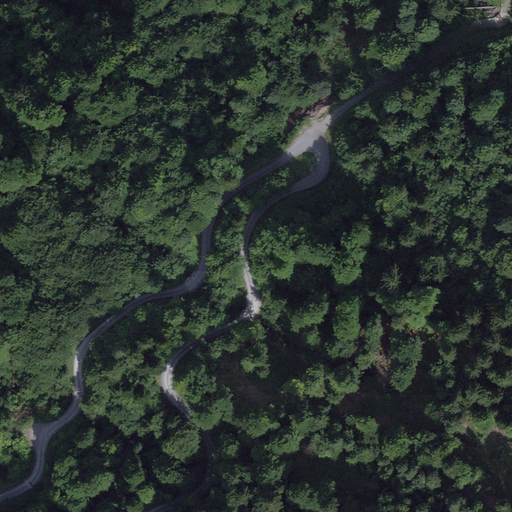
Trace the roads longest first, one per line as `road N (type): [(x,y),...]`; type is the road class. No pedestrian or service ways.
road 1 (track): [(0,499),(37,476),(45,435),(77,406),(85,346),(135,301),(191,285),(203,268),(215,205),(312,147),(325,162),(320,177),(269,202),(249,225),(243,254),(250,312),(186,344),(169,363),(166,382),(202,432),(213,474),(155,511)]
road 2 (track): [(304,147),(359,92),(511,10)]
